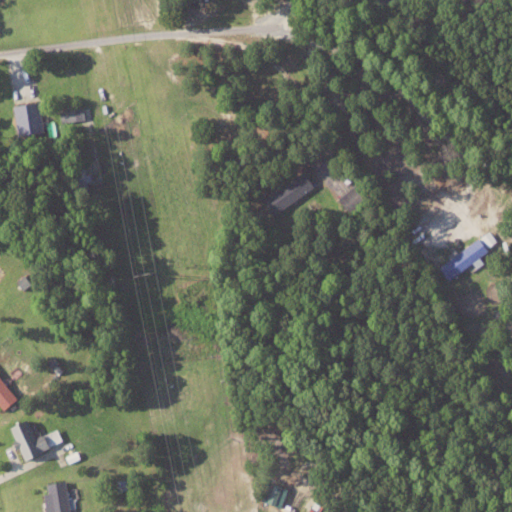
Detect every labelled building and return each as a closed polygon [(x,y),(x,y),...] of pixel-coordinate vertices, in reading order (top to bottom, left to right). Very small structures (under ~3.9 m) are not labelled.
[(23,135),(48,130),(43,100),(17,105),(23,135)] [(269,215),(310,186),(299,170),(258,199),(269,215)] [(339,208),(354,202),(348,188),(333,194),(339,208)] [(486,249),(476,236),(437,266),(446,279),(486,249)] [(0,400),(1,400),(8,409),(22,397),(0,369),(0,400)] [(61,427),(40,436),(33,417),(15,425),(28,458),(67,442),(61,427)] [(72,511),(70,480),(50,482),(51,492),(47,492),(49,511),(50,511),(56,511),(72,511)] [(258,500),(278,507),(285,488),(265,481),(258,500)]
